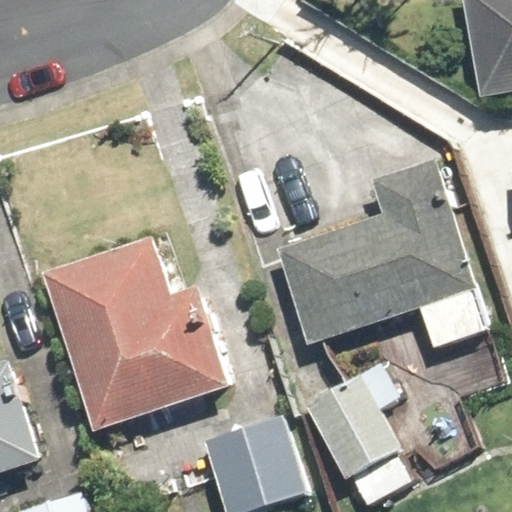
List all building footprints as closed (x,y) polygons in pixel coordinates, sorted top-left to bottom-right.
[(511,0),(471,0),(487,101),(511,96),(511,0)] [(288,243),(318,344),(486,295),(456,194),(288,243)] [(211,292),(180,301),(166,248),(55,277),(69,332),(62,334),(90,435),(239,393),(211,292)] [(0,482),(43,472),(20,375),(0,379),(0,482)] [(368,380),(315,414),(354,473),(407,439),(368,380)] [(295,419),(211,444),(231,511),(255,511),(317,494),(295,419)] [(93,511),(88,496),(37,511),(93,511)]
